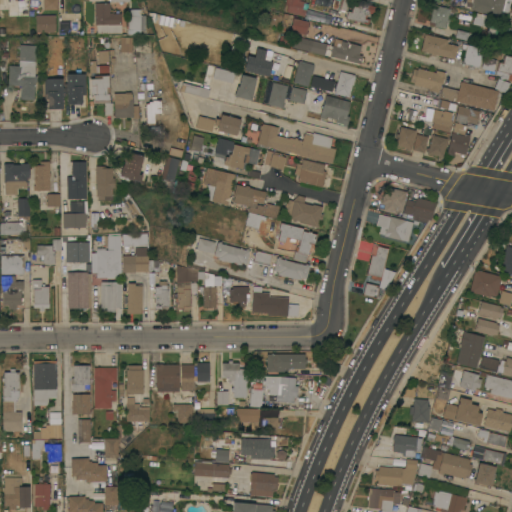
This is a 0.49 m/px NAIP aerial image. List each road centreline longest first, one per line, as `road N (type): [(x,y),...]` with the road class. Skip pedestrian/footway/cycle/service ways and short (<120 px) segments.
road 1 (residential): [(404,0),(327,330)]
road 2 (residential): [(0,338),(327,330)]
road 3 (secondary): [(473,186),(367,356),(323,447)]
road 4 (secondary): [(348,455),(449,274)]
road 5 (residential): [(367,159),(511,193)]
